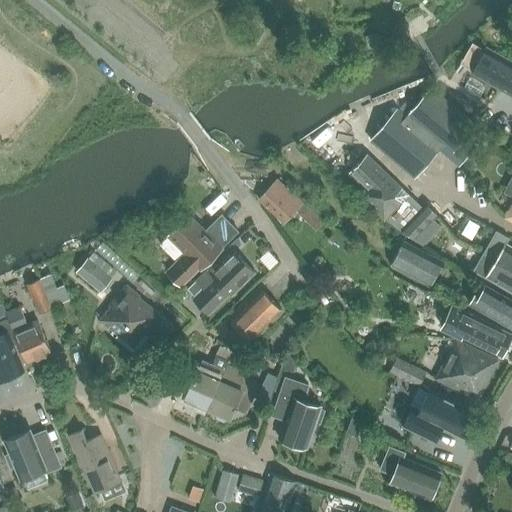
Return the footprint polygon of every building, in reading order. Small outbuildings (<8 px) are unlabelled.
[(511,62),(487,48),(472,73),(511,95),(511,62)] [(449,155),(461,140),(475,124),(431,87),(407,116),(398,108),(371,140),(414,177),(440,147),(449,155)] [(461,140),(449,155),(460,165),(472,150),(461,140)] [(349,172),(364,186),(356,195),(384,222),(387,219),(399,232),(407,224),(411,228),(407,233),(412,239),(433,217),(408,194),(366,154),(349,172)] [(247,179),(271,178),(271,166),(247,167),(247,179)] [(294,211),(302,203),(276,179),(257,200),(283,224),(294,211)] [(511,219),(511,202),(508,210),(506,210),(503,215),(511,219)] [(302,203),(294,211),(305,221),(313,212),(302,203)] [(238,232),(221,214),(205,230),(191,215),(160,244),(176,262),(168,270),(181,285),(205,263),(211,257),(212,259),(223,248),(222,247),(238,232)] [(497,231),(484,253),(511,269),(511,246),(508,244),(511,239),(497,231)] [(430,287),(444,262),(404,241),(390,266),(429,286),(430,287)] [(234,293),(255,273),(236,253),(217,271),(212,276),(207,272),(188,290),(195,297),(193,299),(208,313),(228,294),(234,293)] [(511,269),(484,253),(474,270),(488,278),(511,292),(511,269)] [(99,293),(110,279),(87,260),(76,273),(99,293)] [(210,264),(205,269),(207,272),(212,276),(217,271),(210,264)] [(49,275),(40,279),(51,307),(61,303),(49,275)] [(38,312),(51,307),(40,279),(27,284),(38,312)] [(511,300),(484,284),(482,288),(477,285),(472,293),(473,294),(468,303),(511,328),(511,300)] [(133,355),(147,338),(141,333),(154,316),(135,300),(137,298),(126,288),(109,309),(111,311),(103,320),(119,333),(114,339),(133,355)] [(248,341),(280,309),(262,291),(230,322),(248,341)] [(0,379),(24,369),(14,346),(18,344),(7,318),(1,304),(0,304),(0,379)] [(502,355),(511,335),(511,334),(452,305),(441,327),(461,338),(462,336),(502,355)] [(338,307),(328,313),(336,322),(344,317),(338,307)] [(20,308),(7,314),(8,318),(7,318),(18,344),(26,362),(29,361),(51,352),(38,321),(28,326),(20,308)] [(478,399),(498,360),(454,340),(434,379),(478,399)] [(368,343),(363,347),(371,357),(380,349),(377,345),(368,343)] [(207,408),(226,365),(228,361),(230,362),(234,353),(220,347),(212,365),(201,361),(185,398),(207,408)] [(282,360),(280,368),(292,372),(295,361),(286,352),(282,360)] [(418,385),(424,373),(396,359),(390,370),(418,385)] [(226,365),(207,408),(217,412),(216,415),(217,418),(223,421),(227,419),(228,417),(229,417),(233,408),(236,409),(236,407),(243,410),(246,409),(257,384),(238,376),(240,372),(226,365)] [(316,365),(309,371),(319,381),(326,375),(316,365)] [(279,438),(306,448),(315,421),(320,422),(324,410),(319,409),(320,406),(303,400),(308,385),(285,377),(272,415),(285,419),(279,438)] [(472,412),(429,391),(420,412),(412,408),(403,429),(429,441),(434,443),(441,427),(461,436),(472,412)] [(351,418),(347,432),(357,435),(359,426),(351,418)] [(28,431),(6,439),(11,453),(9,454),(13,465),(15,464),(21,480),(45,472),(46,474),(61,469),(46,432),(38,434),(39,437),(31,440),(28,431)] [(85,442),(80,431),(69,436),(95,494),(121,483),(100,436),(85,442)] [(390,482),(403,487),(401,492),(413,497),(415,492),(430,498),(441,473),(402,458),(404,452),(389,446),(380,469),(393,474),(390,482)] [(240,474),(224,469),(215,497),(231,502),(240,474)] [(284,511),(295,481),(270,473),(256,511),(284,511)] [(243,474),(238,491),(258,497),(263,480),(243,474)] [(14,487),(4,491),(8,503),(19,499),(14,487)]
